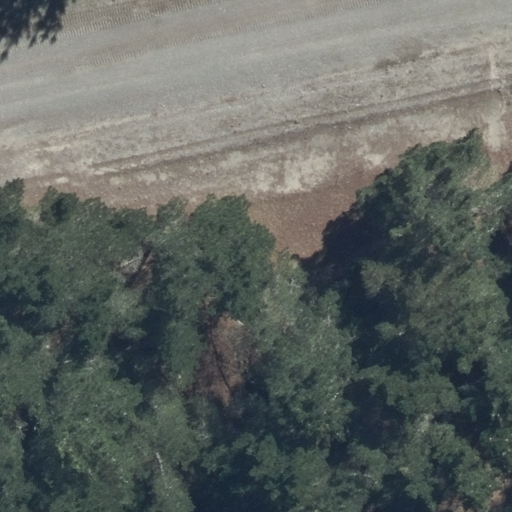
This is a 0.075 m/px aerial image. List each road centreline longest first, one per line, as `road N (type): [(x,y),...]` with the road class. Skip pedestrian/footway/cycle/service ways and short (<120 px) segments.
road 1 (unclassified): [(0,73),(344,0)]
road 2 (track): [(511,243),(480,243),(413,325),(370,511)]
